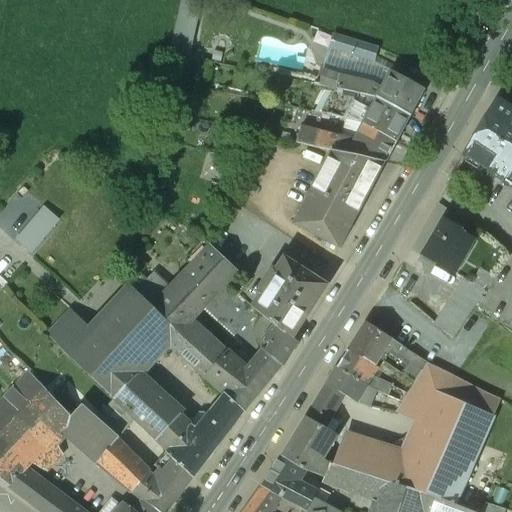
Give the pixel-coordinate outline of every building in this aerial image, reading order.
[(201,0),(183,0),(180,18),(192,20),(194,11),(199,12),(201,0)] [(332,35),(328,49),(372,62),(376,48),(332,35)] [(172,54),(169,68),(208,77),(211,62),(172,54)] [(359,94),(377,98),(382,90),(372,83),(339,76),(322,70),(319,86),(340,90),(359,94)] [(377,98),(410,116),(424,90),(392,72),(382,90),(377,98)] [(363,124),(396,142),(410,116),(377,98),(368,115),(352,107),(359,94),(340,90),(326,115),(345,119),(363,124)] [(511,110),(496,100),(463,155),(511,186),(511,110)] [(345,119),(341,137),(354,140),(363,124),(345,119)] [(385,163),(396,142),(363,124),(354,140),(341,137),(318,131),(314,148),(332,152),(385,163)] [(296,144),(314,148),(318,131),(300,127),(296,144)] [(339,249),(385,163),(332,152),(293,225),(339,249)] [(219,157),(206,153),(203,163),(216,167),(219,157)] [(36,217),(16,240),(30,253),(49,230),(36,217)] [(443,220),(423,255),(453,273),(472,240),(460,232),(461,230),(443,220)] [(236,270),(212,247),(210,249),(200,238),(174,266),(183,278),(167,295),(153,310),(176,334),(171,340),(176,351),(206,378),(224,355),(185,323),(222,289),(233,296),(238,296),(252,279),(238,268),(236,270)] [(289,337),(323,284),(283,258),(251,308),(273,325),(274,325),(284,333),(289,337)] [(124,279),(135,291),(153,310),(167,295),(138,266),(124,279)] [(472,284),(484,291),(494,279),(480,270),(472,284)] [(435,324),(453,340),(472,307),(484,291),(472,284),(463,278),(435,324)] [(135,291),(124,279),(105,299),(94,289),(48,337),(70,358),(135,291)] [(153,310),(135,291),(70,358),(114,400),(134,420),(156,441),(181,415),(138,376),(171,340),(176,334),(153,310)] [(366,323),(348,351),(362,360),(369,348),(384,358),(385,357),(390,349),(395,342),(366,323)] [(262,350),(282,366),(296,343),(289,337),(284,333),(278,340),(268,331),(261,340),(261,351),(262,350)] [(395,342),(390,349),(395,352),(394,354),(422,372),(427,363),(407,350),(395,342)] [(348,351),(336,368),(365,386),(366,386),(382,361),(384,358),(369,348),(362,360),(348,351)] [(390,349),(385,357),(389,360),(387,364),(415,383),(422,372),(394,354),(395,352),(390,349)] [(244,412),(282,366),(262,350),(261,351),(247,368),(227,351),(224,355),(206,378),(226,396),(244,412)] [(378,380),(408,393),(415,383),(387,364),(382,361),(366,386),(373,389),(378,380)] [(344,439),(333,463),(428,495),(455,506),(501,401),(430,364),(427,363),(422,372),(415,383),(408,393),(403,402),(395,414),(420,424),(406,457),(344,439)] [(336,368),(326,384),(343,394),(356,402),(365,386),(336,368)] [(0,478),(44,511),(75,511),(20,472),(27,464),(60,431),(67,438),(132,493),(140,483),(124,466),(108,449),(116,440),(118,438),(114,435),(96,419),(81,406),(76,411),(70,417),(63,410),(51,397),(28,373),(0,401),(0,478)] [(403,402),(408,393),(378,380),(373,389),(389,397),(391,398),(403,402)] [(326,384),(282,456),(306,469),(324,477),(331,463),(323,458),(336,436),(322,428),(343,394),(326,384)] [(356,402),(380,412),(383,407),(385,408),(391,398),(389,397),(373,389),(366,386),(365,386),(356,402)] [(63,410),(70,404),(58,390),(51,397),(63,410)] [(420,424),(395,414),(382,413),(380,412),(356,402),(343,394),(322,428),(336,436),(323,458),(331,463),(333,463),(344,439),(406,457),(420,424)] [(228,433),(244,412),(226,396),(220,403),(223,408),(213,419),(228,433)] [(383,407),(380,412),(382,413),(395,414),(403,402),(391,398),(385,408),(383,407)] [(131,423),(134,420),(114,400),(96,419),(114,435),(127,420),(131,423)] [(70,417),(76,411),(70,404),(63,410),(70,417)] [(192,479),(228,433),(213,419),(201,433),(181,415),(156,441),(168,453),(167,454),(177,463),(192,479)] [(60,431),(27,464),(47,473),(63,456),(57,447),(67,438),(60,431)] [(158,511),(166,511),(192,479),(177,463),(162,483),(147,472),(149,470),(116,440),(108,449),(124,466),(140,483),(132,493),(144,501),(158,511)] [(306,469),(282,456),(262,488),(278,497),(301,510),(300,511),(331,511),(310,500),(315,491),(298,482),(306,469)] [(428,495),(333,463),(331,463),(324,477),(380,500),(375,511),(471,511),(469,511),(455,506),(428,495)] [(262,488),(247,508),(252,511),(267,511),(272,506),(278,497),(262,488)] [(272,506),(281,511),(300,511),(301,510),(278,497),(272,506)] [(116,511),(121,507),(112,499),(100,511),(116,511)] [(134,511),(158,511),(144,501),(134,511)]
